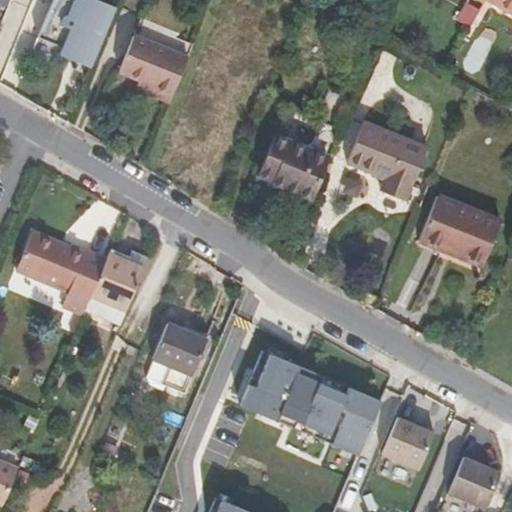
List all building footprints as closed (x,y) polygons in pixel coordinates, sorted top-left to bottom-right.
[(0,0),(0,2),(18,10),(22,0),(0,0)] [(57,56),(89,70),(114,10),(91,0),(73,0),(72,3),(64,0),(53,0),(37,40),(60,49),(57,56)] [(511,0),(486,0),(511,14),(511,0)] [(150,85),(147,93),(169,103),(194,40),(141,18),(119,73),(138,80),(150,85)] [(135,88),(147,93),(150,85),(138,80),(135,88)] [(331,89),(318,121),(340,131),(353,99),(331,89)] [(340,131),(318,121),(287,109),(262,168),(276,174),(273,181),(273,184),(312,199),(340,131)] [(375,175),(384,179),(383,182),(380,191),(404,201),(427,147),(363,121),(346,164),(375,175)] [(259,175),(273,181),(276,174),(262,168),(259,175)] [(438,195),(419,243),(482,268),(500,219),(438,195)] [(61,306),(82,314),(84,310),(90,296),(105,261),(85,252),(83,253),(31,231),(15,270),(66,293),(61,306)] [(131,251),(127,260),(143,267),(147,258),(131,251)] [(143,267),(127,260),(108,252),(105,261),(90,296),(84,310),(118,325),(124,311),(143,267)] [(152,358),(168,366),(190,376),(205,339),(167,323),(152,358)] [(358,456),(381,401),(262,351),(239,405),(358,456)] [(183,391),(190,376),(168,366),(161,382),(183,391)] [(397,419),(381,455),(418,471),(433,434),(397,419)] [(465,451),(450,488),(487,504),(502,467),(465,451)] [(16,469),(0,462),(0,507),(16,469)] [(247,511),(215,498),(209,511),(247,511)]
